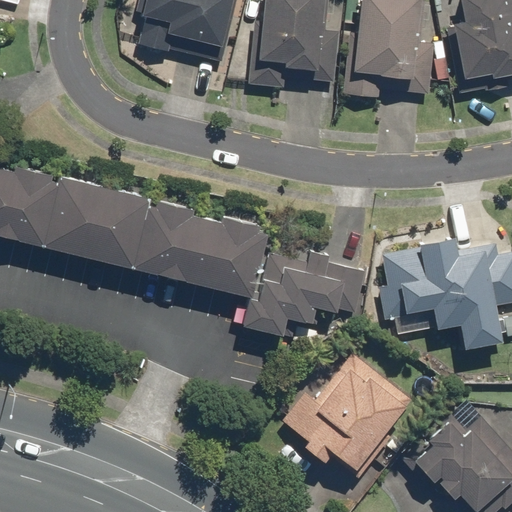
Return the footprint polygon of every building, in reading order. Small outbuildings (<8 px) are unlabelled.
[(139,0),(137,8),(149,11),(141,41),(169,48),(170,46),(222,59),(237,0),(139,0)] [(327,0),(267,0),(265,20),(255,19),(249,81),(284,84),(285,74),(302,75),(303,63),(320,65),(327,0)] [(424,0),(363,0),(358,92),(380,94),(381,88),(429,91),(431,41),(422,40),(424,0)] [(511,0),(466,0),(471,16),(443,22),(460,95),(511,83),(511,0)] [(0,227),(252,290),(245,317),(284,326),(288,308),(311,313),(314,299),(356,309),(365,269),(326,260),(328,253),(311,248),(308,260),(278,253),(273,274),(267,273),(261,297),(254,295),(270,228),(264,227),(266,219),(225,209),(224,217),(192,209),(196,203),(19,160),(17,168),(0,163),(0,227)] [(511,311),(501,314),(497,300),(511,295),(511,249),(501,253),(498,243),(464,252),(458,227),(422,236),(423,241),(383,252),(390,282),(381,284),(394,336),(462,319),(466,336),(462,337),(464,346),(506,335),(511,333),(511,311)] [(413,396),(351,349),(316,395),(308,388),(286,416),(312,436),(307,441),(330,458),(332,455),(361,477),(393,434),(387,430),(413,396)] [(466,424),(450,408),(404,454),(440,491),(446,485),(457,496),(462,491),(482,511),(486,511),(506,493),(511,499),(511,443),(479,411),(466,424)]
